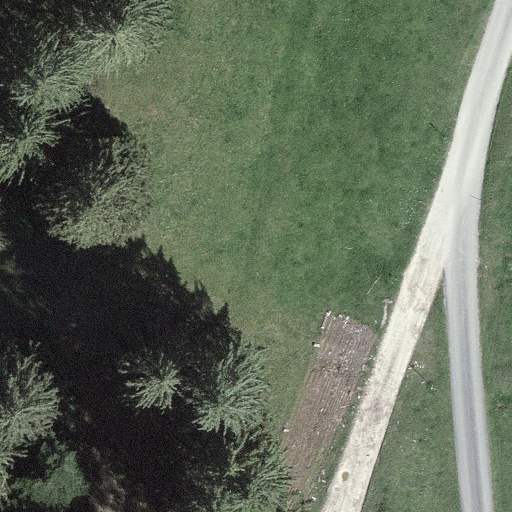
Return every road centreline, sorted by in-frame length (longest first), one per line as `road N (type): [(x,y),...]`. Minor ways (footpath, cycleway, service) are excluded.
road 1 (unclassified): [(481,511),(455,214),(511,35)]
road 2 (track): [(351,511),(455,214)]
